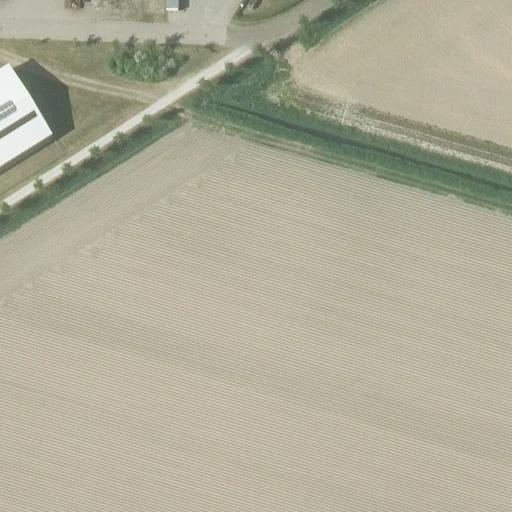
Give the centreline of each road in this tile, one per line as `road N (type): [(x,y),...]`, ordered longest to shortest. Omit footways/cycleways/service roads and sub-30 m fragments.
road 1 (track): [(0,47),(511,207)]
road 2 (unclassified): [(330,0),(265,36),(0,28)]
